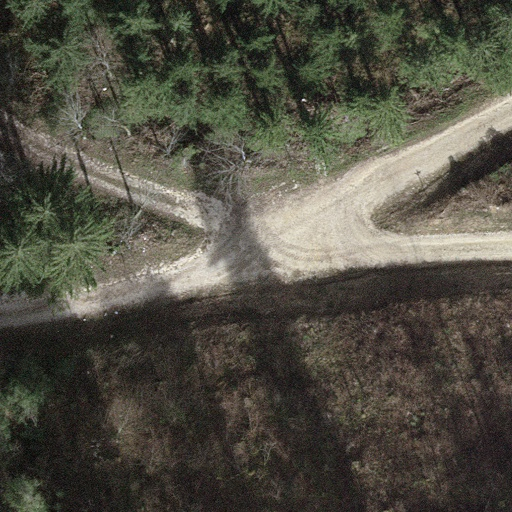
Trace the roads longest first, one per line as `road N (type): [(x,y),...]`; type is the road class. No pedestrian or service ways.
road 1 (track): [(511,100),(297,242),(109,300),(0,310)]
road 2 (track): [(0,130),(111,195),(284,247)]
road 3 (track): [(297,242),(511,239)]
